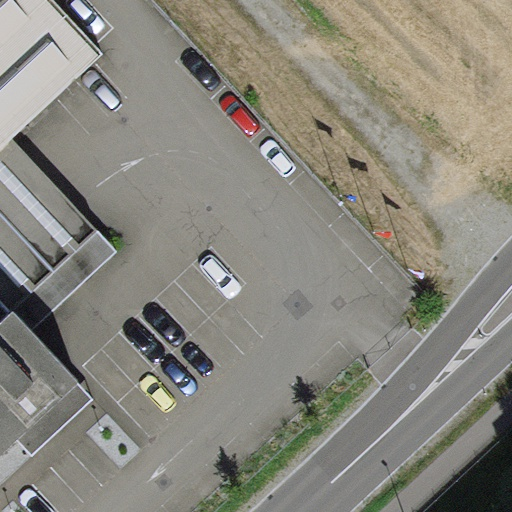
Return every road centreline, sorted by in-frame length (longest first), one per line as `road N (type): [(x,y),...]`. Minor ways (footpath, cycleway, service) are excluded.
road 1 (tertiary): [(511,317),(308,511)]
road 2 (unknown): [(0,245),(177,78)]
